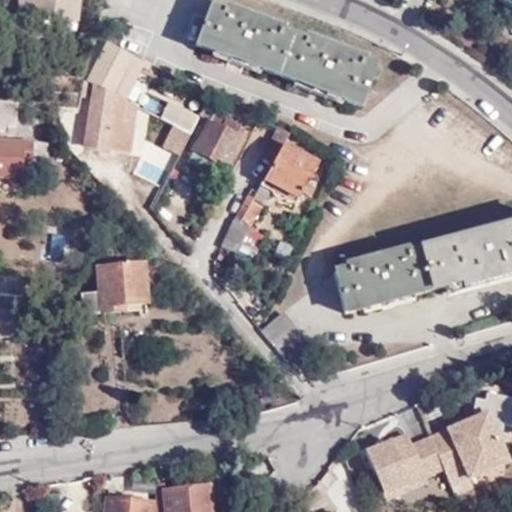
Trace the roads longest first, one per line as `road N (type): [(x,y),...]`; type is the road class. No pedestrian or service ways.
road 1 (residential): [(0,475),(253,437),(315,416)]
road 2 (residential): [(328,0),(429,53),(511,129)]
road 3 (residential): [(315,416),(511,345)]
road 4 (residential): [(190,272),(315,416)]
road 5 (residential): [(258,139),(190,272)]
